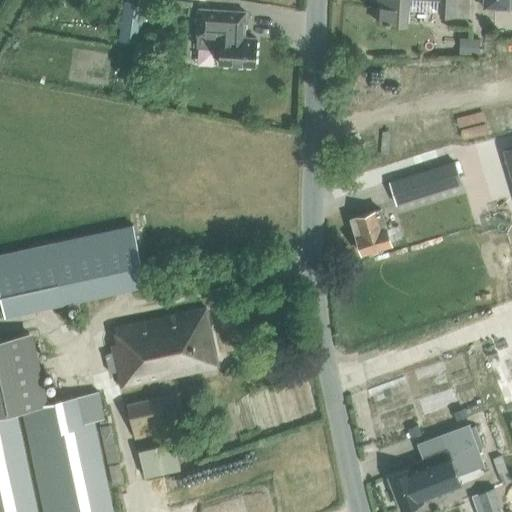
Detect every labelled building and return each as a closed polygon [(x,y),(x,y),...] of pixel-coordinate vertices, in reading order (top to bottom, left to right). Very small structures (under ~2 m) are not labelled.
[(377,4),(376,17),(376,21),(407,23),(408,0),(440,0),(440,15),(468,17),(468,0),(378,0),(378,5),(377,4)] [(124,1),(118,41),(138,44),(144,4),(124,1)] [(245,11),(198,9),(196,46),(220,48),(219,64),(254,66),(256,38),(244,37),(245,11)] [(499,36),(511,36),(511,23),(499,24),(499,36)] [(480,41),(460,40),(460,54),(479,55),(480,41)] [(511,145),(503,148),(511,178),(511,145)] [(392,193),(396,206),(435,194),(435,193),(433,187),(461,178),(455,161),(389,182),(392,193)] [(380,209),(351,218),(362,253),(391,244),(380,209)] [(132,224),(54,241),(0,253),(0,295),(4,315),(146,285),(132,224)] [(112,344),(113,351),(105,353),(109,371),(117,369),(120,386),(218,365),(205,307),(113,328),(116,343),(112,344)] [(0,338),(0,413),(13,410),(21,408),(41,404),(25,333),(0,338)] [(41,404),(21,408),(45,511),(113,511),(93,420),(101,418),(95,391),(41,404)] [(159,397),(166,429),(185,425),(179,393),(159,397)] [(159,397),(159,396),(126,403),(133,439),(166,429),(159,397)] [(463,408),(453,412),(456,419),(466,415),(464,409),(463,408)] [(36,511),(13,410),(0,413),(0,511),(36,511)] [(484,465),(468,422),(417,441),(418,445),(424,461),(419,462),(420,464),(411,467),(389,476),(401,508),(424,499),(433,495),(429,485),(457,475),(484,465)] [(417,424),(407,428),(410,437),(420,433),(417,424)] [(173,441),(136,449),(143,477),(179,468),(173,441)] [(501,455),(493,458),(503,484),(511,481),(501,455)] [(485,511),(503,511),(494,486),(478,492),(485,511)]
